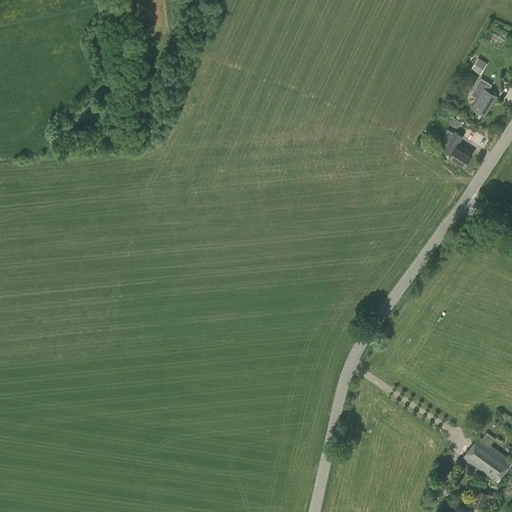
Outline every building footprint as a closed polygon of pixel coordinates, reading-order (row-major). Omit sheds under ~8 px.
[(478,58),(471,69),(480,74),(487,63),(478,58)] [(497,96),(488,91),(492,85),(481,78),(470,95),(477,99),(471,108),(485,116),(497,96)] [(453,117),(450,124),(458,127),(461,120),(453,117)] [(472,154),(458,146),(464,136),(455,131),(454,133),(452,132),(447,139),(449,141),(443,150),(451,155),(449,158),(464,167),(472,154)] [(486,432),(481,438),(479,436),(464,457),(497,481),(511,460),(490,445),(495,438),(486,432)] [(477,489),(471,504),(476,505),(473,511),(480,511),(482,509),(489,511),(495,496),(477,489)]
